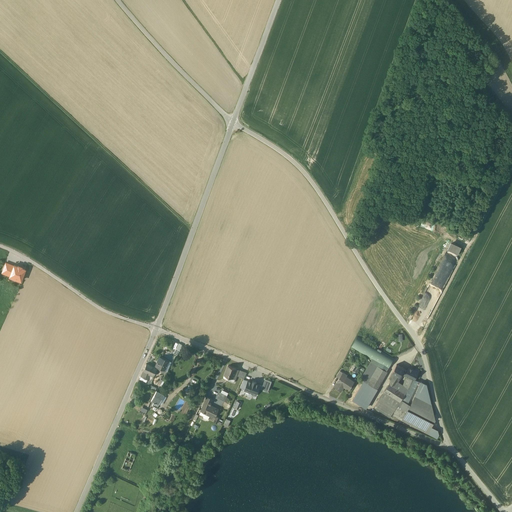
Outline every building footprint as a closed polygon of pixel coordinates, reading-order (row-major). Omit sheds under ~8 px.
[(394,219),(393,223),(414,231),(416,227),(394,219)] [(447,249),(458,255),(461,247),(451,242),(447,249)] [(13,266),(5,263),(2,272),(10,276),(13,266)] [(25,269),(14,265),(13,266),(10,276),(9,276),(20,281),(25,269)] [(378,366),(387,371),(393,360),(356,339),(350,350),(370,361),(378,366)] [(183,345),(178,343),(173,353),(177,355),(183,345)] [(168,361),(160,357),(156,366),(164,370),(168,361)] [(372,374),(378,366),(370,361),(360,379),(363,381),(367,383),(372,374)] [(156,368),(146,364),(143,370),(150,374),(153,375),(156,368)] [(404,368),(397,364),(392,373),(400,377),(402,373),(404,368)] [(236,369),(228,365),(223,377),(228,378),(229,377),(235,379),(237,373),(235,372),(236,369)] [(387,371),(378,366),(372,374),(382,380),(387,371)] [(415,370),(409,367),(408,370),(405,375),(407,376),(411,378),(415,380),(414,379),(418,373),(415,371),(415,370)] [(150,374),(143,370),(140,376),(147,379),(150,374)] [(247,372),(240,370),(238,376),(244,378),(247,372)] [(400,377),(392,373),(389,379),(391,380),(389,384),(394,386),(397,381),(400,377)] [(259,377),(250,374),(248,381),(247,382),(248,382),(252,384),(256,385),(259,377)] [(342,374),(339,378),(337,382),(334,386),(339,390),(343,385),(349,390),(353,385),(352,385),(354,382),(346,376),(346,377),(342,374)] [(382,380),(372,374),(367,383),(377,389),(382,380)] [(407,376),(403,385),(406,387),(407,386),(408,385),(411,378),(407,376)] [(403,385),(397,381),(394,386),(405,394),(408,396),(415,380),(411,378),(408,385),(407,386),(406,387),(403,385)] [(248,381),(243,379),(240,388),(245,389),(246,388),(245,388),(248,382),(247,382),(248,381)] [(415,380),(408,396),(405,394),(401,399),(410,405),(411,405),(415,396),(421,382),(415,380)] [(366,409),(377,389),(367,383),(363,381),(351,401),(366,409)] [(405,394),(394,386),(389,384),(384,391),(400,401),(401,399),(405,394)] [(164,395),(156,391),(151,401),(154,403),(158,405),(164,395)] [(227,396),(220,392),(217,397),(224,401),(227,396)] [(431,404),(415,396),(411,405),(410,405),(409,407),(435,420),(431,404)] [(206,397),(201,410),(205,412),(206,412),(208,405),(211,399),(206,397)] [(396,408),(380,398),(374,407),(390,417),(392,414),(396,408)] [(218,409),(208,405),(206,412),(205,412),(205,413),(214,417),(218,409)] [(406,412),(397,406),(396,408),(392,414),(401,420),(406,412)] [(434,423),(408,410),(406,412),(401,420),(428,434),(434,423)] [(143,437),(135,434),(129,448),(137,451),(143,437)] [(135,455),(125,451),(118,469),(128,473),(135,455)]
